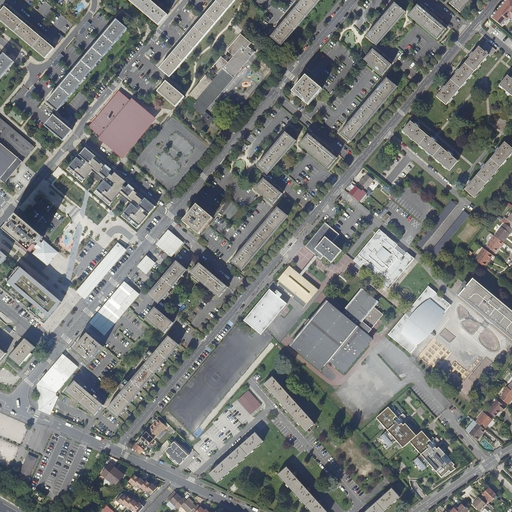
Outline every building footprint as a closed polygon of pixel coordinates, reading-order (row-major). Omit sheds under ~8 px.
[(159,25),(167,15),(149,0),(128,0),(135,5),(159,25)] [(216,22),(235,0),(217,0),(200,20),(178,46),(159,68),(169,77),(192,51),(216,22)] [(270,37),(281,46),(291,33),(306,16),(319,0),(301,0),(287,17),(270,37)] [(452,0),(449,3),(460,12),(470,0),(452,0)] [(495,11),(490,17),(502,27),(508,20),(509,21),(511,19),(511,0),(504,0),(499,7),(500,8),(497,12),(495,11)] [(377,23),(366,37),(376,45),(390,30),(405,11),(394,3),(377,23)] [(417,5),(408,15),(415,20),(428,32),(437,39),(446,29),(437,21),(417,5)] [(46,59),(54,49),(34,32),(5,7),(0,12),(0,20),(14,32),(46,59)] [(127,29),(116,19),(47,102),(57,111),(127,29)] [(251,43),(240,34),(227,50),(234,56),(245,43),(248,46),(251,43)] [(205,112),(255,52),(248,46),(245,43),(234,56),(228,62),(218,74),(212,81),(195,101),(192,105),(202,114),(205,112)] [(496,50),(487,43),(482,49),(488,55),(491,56),(496,50)] [(436,97),(446,105),(488,55),(482,49),(478,46),(472,54),(472,53),(469,56),(470,56),(458,70),(455,72),(456,73),(444,87),(444,86),(441,89),(442,90),(436,97)] [(382,75),(391,64),(385,59),(373,49),(364,59),(382,75)] [(0,79),(14,62),(4,53),(0,57),(0,79)] [(228,62),(221,57),(211,68),(218,74),(228,62)] [(212,81),(205,75),(188,95),(195,101),(212,81)] [(308,105),(322,89),(306,75),(292,91),(308,105)] [(507,75),(499,85),(511,96),(511,78),(511,79),(507,75)] [(342,130),(340,132),(351,141),(363,127),(379,108),(392,93),(397,87),(386,78),(373,93),(357,112),(342,130)] [(176,107),(184,96),(166,81),(157,92),(176,107)] [(153,117),(132,98),(131,99),(132,100),(131,101),(119,91),(95,119),(89,127),(101,137),(100,138),(99,137),(99,138),(120,156),(123,153),(140,132),(153,117)] [(207,128),(214,120),(205,112),(202,114),(197,120),(207,128)] [(72,130),(53,115),(44,125),(63,141),(72,130)] [(35,147),(0,117),(0,141),(3,138),(26,157),(35,147)] [(410,121),(402,131),(450,171),(458,161),(451,155),(452,154),(449,152),(448,153),(434,141),(435,140),(432,138),(431,139),(418,127),(418,126),(415,124),(415,125),(410,121)] [(257,166),(267,175),(296,141),(286,132),(257,166)] [(308,134),(299,144),(328,169),(337,158),(308,134)] [(464,189),(475,198),(511,152),(511,148),(504,142),(498,149),(498,148),(495,151),(496,152),(484,166),(484,165),(481,168),(482,168),(470,182),(467,185),(468,185),(464,189)] [(0,176),(4,180),(20,161),(0,144),(0,176)] [(130,220),(139,228),(147,219),(144,216),(145,214),(148,216),(150,213),(151,215),(156,209),(146,200),(145,202),(134,193),(135,192),(130,187),(127,190),(124,188),(125,186),(119,181),(114,176),(112,178),(109,176),(112,172),(106,167),(105,168),(95,160),(96,159),(86,150),(68,172),(73,177),(76,174),(79,177),(77,180),(83,185),(93,173),(96,176),(94,179),(96,181),(98,178),(102,181),(105,183),(95,195),(101,200),(103,197),(106,200),(104,203),(110,208),(120,196),(123,199),(126,202),(124,204),(126,206),(129,203),(132,206),(122,218),(128,223),(130,220)] [(359,182),(367,189),(367,188),(374,180),(366,174),(359,182)] [(282,194),(263,178),(255,188),(273,204),(282,194)] [(356,199),(362,191),(356,186),(354,185),(348,192),(350,193),(350,194),(356,199)] [(393,192),(385,186),(383,188),(391,195),(393,192)] [(231,223),(242,210),(230,200),(219,213),(231,223)] [(457,205),(451,201),(416,244),(422,248),(457,205)] [(199,234),(213,218),(196,204),(183,220),(199,234)] [(278,207),(231,262),(242,270),(288,216),(278,207)] [(469,215),(464,211),(429,254),(434,258),(469,215)] [(34,248),(42,239),(43,238),(37,232),(17,215),(4,230),(30,252),(34,248)] [(130,220),(128,223),(137,231),(139,228),(130,220)] [(339,234),(325,223),(305,246),(321,259),(324,256),(331,263),(342,251),(332,243),(339,234)] [(511,228),(506,224),(505,223),(495,236),(503,243),(506,239),(505,238),(509,234),(510,234),(511,231),(511,228)] [(386,235),(379,229),(354,260),(361,266),(363,263),(384,280),(381,283),(388,289),(414,258),(407,253),(404,256),(383,239),(386,235)] [(183,243),(170,232),(159,246),(171,256),(183,243)] [(504,243),(503,243),(495,236),(494,236),(486,246),(495,253),(500,246),(501,247),(504,243)] [(47,267),(58,253),(50,246),(52,243),(46,238),(44,241),(42,239),(34,248),(36,250),(32,254),(47,267)] [(127,250),(118,243),(76,292),(85,299),(127,250)] [(478,262),(484,267),(487,263),(493,255),(484,248),(475,260),(478,262)] [(7,258),(0,251),(0,285),(43,323),(60,303),(19,268),(16,272),(10,267),(9,268),(3,263),(7,258)] [(149,258),(140,269),(145,273),(154,262),(149,258)] [(148,295),(158,304),(187,270),(176,261),(148,295)] [(228,287),(199,263),(190,273),(219,297),(228,287)] [(319,290),(289,266),(278,280),(279,281),(278,283),(294,296),(292,298),(304,308),(319,290)] [(511,311),(473,279),(459,296),(511,339),(511,311)] [(138,294),(126,285),(108,306),(92,325),(103,335),(138,294)] [(408,311),(415,316),(430,299),(445,312),(451,305),(428,287),(408,311)] [(377,301),(362,289),(342,314),(327,302),(291,346),(320,370),(327,362),(331,365),(332,364),(343,373),(371,338),(366,334),(377,321),(376,320),(377,319),(378,320),(383,314),(378,310),(377,313),(371,308),(377,301)] [(269,290),(244,320),(261,334),(266,329),(286,304),(269,290)] [(406,314),(413,320),(401,333),(416,346),(445,312),(430,299),(415,316),(408,311),(406,314)] [(173,323),(155,307),(146,317),(164,333),(173,323)] [(413,320),(406,314),(388,335),(410,353),(416,346),(401,333),(413,320)] [(87,333),(73,350),(89,363),(103,347),(87,333)] [(179,345),(168,336),(107,409),(118,418),(179,345)] [(35,347),(25,339),(9,357),(20,366),(35,347)] [(55,393),(78,367),(66,357),(41,386),(42,408),(52,411),(58,397),(56,396),(55,393)] [(12,373),(11,372),(12,371),(11,371),(11,370),(7,367),(6,367),(5,367),(0,374),(0,382),(8,389),(9,389),(13,384),(14,384),(14,383),(14,382),(13,382),(14,381),(15,381),(16,381),(18,378),(18,377),(18,376),(14,373),(13,373),(12,373)] [(273,376),(264,384),(306,431),(314,423),(273,376)] [(74,381),(66,392),(95,416),(103,405),(74,381)] [(511,390),(507,387),(507,386),(502,392),(504,393),(500,398),(508,404),(511,399),(511,397),(511,390)] [(248,390),(238,400),(251,414),(261,405),(248,390)] [(493,416),(494,417),(500,410),(502,411),(505,407),(497,399),(487,411),(493,416)] [(388,407),(376,418),(388,430),(380,437),(389,447),(397,440),(403,448),(410,442),(421,454),(414,461),(423,471),(430,464),(442,477),(444,475),(445,476),(456,469),(454,467),(453,466),(454,465),(449,459),(448,460),(444,455),(445,454),(439,447),(437,449),(435,447),(437,445),(436,444),(433,441),(432,442),(430,440),(422,431),(416,436),(405,423),(403,425),(401,423),(404,421),(402,420),(399,417),(398,418),(396,416),(388,407)] [(476,422),(477,423),(485,430),(493,420),(484,413),(476,422)] [(163,430),(166,426),(158,419),(149,429),(150,430),(147,432),(153,438),(156,435),(157,436),(162,429),(163,430)] [(469,433),(476,441),(486,430),(485,430),(477,423),(469,433)] [(147,432),(146,431),(142,436),(143,437),(141,438),(140,438),(136,443),(132,447),(140,454),(143,450),(144,451),(154,439),(153,438),(147,432)] [(216,483),(263,442),(256,433),(209,474),(216,483)] [(175,441),(171,445),(169,447),(165,451),(170,456),(169,456),(174,461),(175,460),(180,465),(190,455),(175,441)] [(28,456),(19,476),(28,480),(37,460),(28,456)] [(68,478),(77,485),(84,476),(93,464),(83,457),(77,465),(68,478)] [(115,486),(124,475),(110,464),(102,475),(115,486)] [(326,511),(287,467),(278,475),(310,511),(326,511)] [(134,475),(127,483),(130,485),(131,484),(133,486),(134,485),(138,480),(136,478),(137,477),(134,475)] [(144,479),(142,480),(140,478),(139,479),(138,480),(134,485),(139,489),(146,481),(144,479)] [(146,491),(150,486),(151,485),(149,483),(146,481),(139,489),(142,491),(143,489),(145,491),(146,491)] [(155,485),(154,486),(152,484),(151,485),(150,486),(146,491),(151,495),(158,487),(155,485)] [(486,501),(489,503),(493,499),(494,500),(497,497),(494,493),(489,487),(482,494),(483,495),(481,496),(482,496),(484,498),(486,501)] [(392,488),(365,511),(382,511),(400,497),(392,488)] [(177,494),(174,491),(167,499),(164,502),(170,507),(172,504),(178,509),(180,506),(186,500),(183,497),(182,499),(180,496),(177,494)] [(126,494),(125,495),(122,493),(121,494),(116,500),(121,504),(128,496),(126,494)] [(133,500),(131,499),(128,496),(121,504),(123,507),(125,505),(126,507),(127,506),(132,501),(133,500)] [(486,504),(485,503),(480,498),(479,497),(472,504),(478,509),(479,511),(486,504)] [(137,500),(136,501),(134,499),(133,500),(132,501),(127,506),(132,511),(140,503),(137,500)] [(186,500),(180,506),(186,511),(195,511),(199,508),(196,506),(193,503),(188,499),(186,500)] [(496,510),(497,511),(500,511),(505,508),(504,506),(507,504),(505,502),(496,510)] [(136,511),(139,511),(143,508),(144,507),(142,505),(140,503),(132,511),(133,511),(136,511)]
